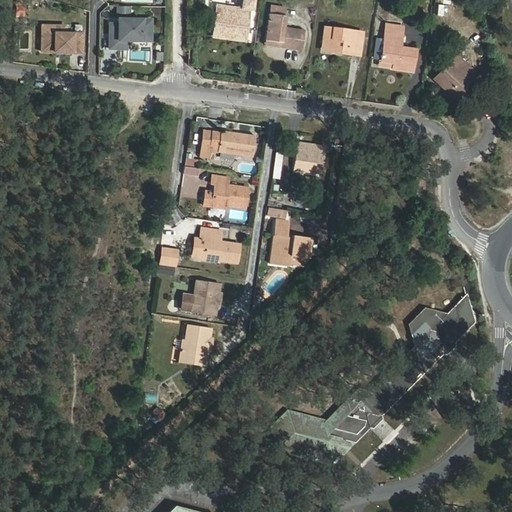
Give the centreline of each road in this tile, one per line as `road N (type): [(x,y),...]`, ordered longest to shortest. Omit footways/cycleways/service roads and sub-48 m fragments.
road 1 (track): [(82,511),(451,161)]
road 2 (residential): [(497,250),(458,222),(451,161),(427,125),(274,103)]
road 3 (residential): [(274,103),(247,352)]
road 4 (residential): [(274,103),(177,90),(178,0)]
road 5 (unknown): [(177,90),(172,213)]
